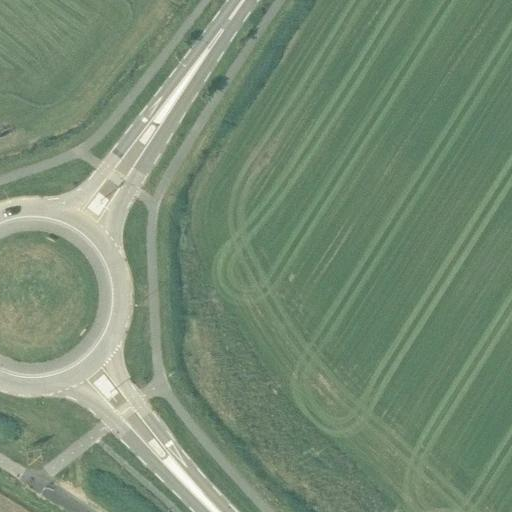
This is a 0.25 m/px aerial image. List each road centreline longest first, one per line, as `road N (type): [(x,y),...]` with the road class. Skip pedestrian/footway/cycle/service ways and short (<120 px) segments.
road 1 (secondary): [(222,32),(57,220)]
road 2 (secondary): [(96,246),(222,32)]
road 3 (secondary): [(222,511),(136,402),(106,337)]
road 4 (secondary): [(54,380),(112,420),(201,511)]
